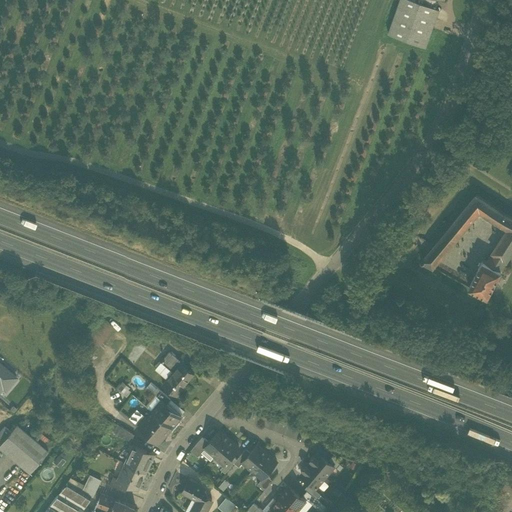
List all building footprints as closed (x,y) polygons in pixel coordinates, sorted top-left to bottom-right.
[(399,0),(388,33),(426,47),(432,28),(439,9),(435,8),(416,1),(414,0),(399,0)] [(487,215),(496,221),(503,212),(476,195),(469,204),(479,210),(487,215)] [(445,252),(479,210),(469,204),(434,246),(445,252)] [(496,221),(507,229),(511,221),(511,217),(503,212),(496,221)] [(511,251),(511,221),(507,229),(492,253),(506,261),(511,251)] [(440,259),(445,252),(434,246),(428,253),(440,259)] [(432,267),(440,259),(428,253),(423,259),(422,259),(421,261),(421,262),(422,263),(424,263),(432,267)] [(492,253),(486,263),(500,271),(506,261),(492,253)] [(487,297),(500,271),(486,263),(482,261),(468,287),(487,297)] [(360,304),(367,310),(376,300),(368,294),(360,304)] [(88,339),(98,346),(113,327),(101,318),(86,337),(88,339)] [(88,339),(83,346),(93,353),(98,346),(88,339)] [(80,369),(93,353),(83,346),(66,368),(88,385),(93,379),(80,369)] [(164,358),(176,368),(182,361),(170,351),(164,358)] [(176,368),(164,358),(161,361),(174,371),(176,368)] [(174,371),(161,361),(155,369),(167,379),(174,371)] [(163,384),(177,396),(185,385),(184,384),(194,373),(188,368),(189,367),(182,361),(176,368),(174,371),(167,379),(163,384)] [(0,363),(0,389),(2,388),(6,383),(9,385),(16,377),(0,363)] [(146,387),(153,392),(157,387),(151,382),(146,387)] [(162,399),(167,403),(171,398),(157,387),(153,392),(156,395),(157,395),(162,399)] [(147,406),(152,411),(162,399),(157,395),(156,395),(147,406)] [(171,398),(167,403),(181,415),(185,410),(171,398)] [(167,403),(162,399),(152,411),(171,427),(181,415),(167,403)] [(129,418),(139,426),(147,417),(137,409),(129,418)] [(158,442),(171,427),(152,411),(147,417),(139,426),(151,436),(158,442)] [(0,447),(29,472),(48,450),(16,423),(11,430),(5,424),(0,430),(0,447)] [(117,435),(121,426),(118,424),(113,433),(117,435)] [(117,435),(131,441),(133,437),(134,434),(121,426),(117,435)] [(205,447),(214,456),(229,438),(219,430),(209,442),(205,447)] [(191,450),(198,456),(201,452),(205,447),(209,442),(202,436),(195,445),(191,450)] [(239,447),(229,438),(214,456),(224,464),(232,455),(239,447)] [(243,462),(252,470),(267,453),(257,444),(250,452),(242,461),(243,462)] [(134,445),(125,463),(145,472),(154,454),(134,445)] [(211,460),(214,456),(205,447),(201,452),(211,460)] [(246,448),(237,459),(234,462),(239,466),(243,462),(242,461),(250,452),(246,448)] [(277,461),(267,453),(252,470),(262,478),(266,474),(277,461)] [(312,461),(310,464),(325,477),(334,466),(328,461),(318,453),(315,457),(314,456),(311,460),(312,461)] [(225,473),(234,462),(237,459),(232,455),(224,464),(220,469),(225,473)] [(334,466),(340,471),(344,467),(332,456),(328,461),(334,466)] [(138,488),(145,472),(125,463),(125,464),(126,464),(120,479),(118,478),(118,479),(128,483),(138,488)] [(316,487),(325,477),(310,464),(307,466),(306,465),(303,469),(304,470),(301,474),(316,487)] [(81,490),(91,496),(99,479),(89,474),(81,490)] [(257,484),(264,490),(273,480),(266,474),(262,478),(257,484)] [(109,484),(124,491),(128,483),(118,479),(118,478),(113,476),(109,484)] [(183,492),(198,500),(201,494),(205,487),(190,479),(189,478),(182,492),(183,493),(183,492)] [(49,506),(49,507),(44,511),(81,511),(91,496),(81,490),(67,482),(53,500),(49,506)] [(307,490),(317,499),(321,494),(309,484),(305,488),(307,490)] [(288,486),(280,496),(297,511),(305,501),(288,486)] [(321,502),(317,499),(307,490),(302,495),(316,507),(321,502)] [(98,500),(96,504),(94,509),(101,511),(108,511),(110,509),(114,498),(100,493),(98,500)] [(205,511),(212,499),(201,494),(198,500),(191,511),(205,511)] [(280,496),(271,507),(277,511),(295,511),(297,511),(280,496)] [(218,507),(223,511),(229,511),(235,505),(226,497),(218,507)] [(110,509),(108,511),(101,511),(94,509),(92,511),(133,511),(135,507),(114,498),(110,509)] [(245,511),(253,511),(258,506),(253,503),(245,511)]
